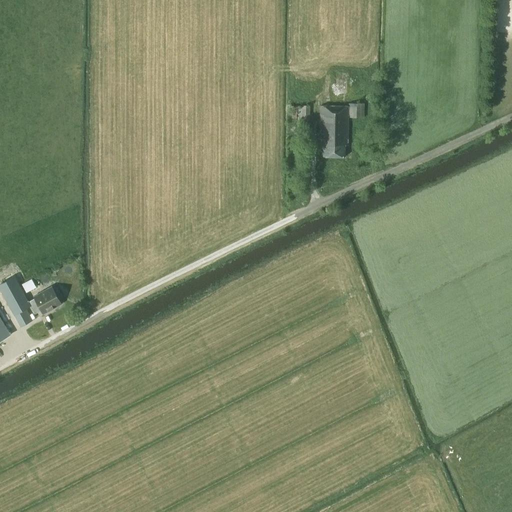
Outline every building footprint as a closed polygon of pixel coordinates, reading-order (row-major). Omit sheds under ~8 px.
[(349,146),(349,137),(349,118),(365,118),(365,103),(349,103),(349,107),(321,107),(321,134),(322,134),(322,148),(324,148),(324,158),(346,158),(346,146),(349,146)] [(310,105),(298,105),(298,119),(310,119),(310,105)] [(21,294),(31,289),(27,280),(17,285),(21,294)] [(44,314),(62,304),(60,302),(62,301),(55,288),(53,289),(52,287),(34,297),(35,298),(29,302),(35,314),(42,311),(44,314)] [(22,325),(34,320),(27,306),(16,312),(22,325)] [(0,341),(11,335),(0,317),(0,341)]
